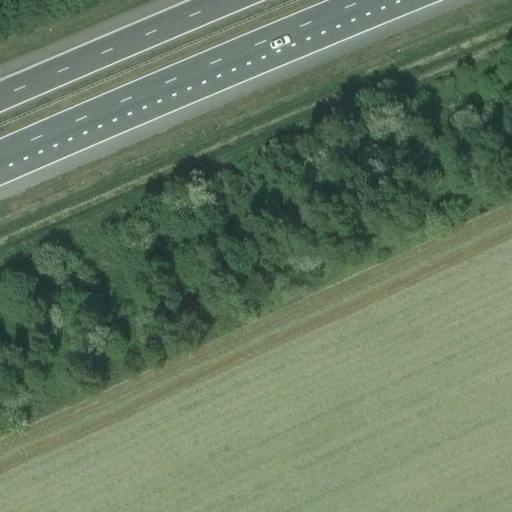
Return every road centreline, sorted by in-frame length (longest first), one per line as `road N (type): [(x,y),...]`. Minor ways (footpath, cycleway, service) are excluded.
road 1 (motorway): [(0,155),(369,0)]
road 2 (motorway): [(234,0),(0,98)]
